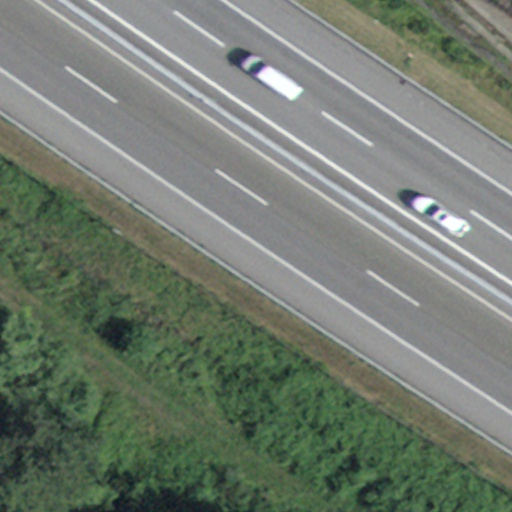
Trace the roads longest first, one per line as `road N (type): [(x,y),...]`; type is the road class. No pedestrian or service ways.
road 1 (motorway): [(0,21),(511,367)]
road 2 (motorway): [(511,242),(147,0)]
road 3 (track): [(363,511),(0,273)]
